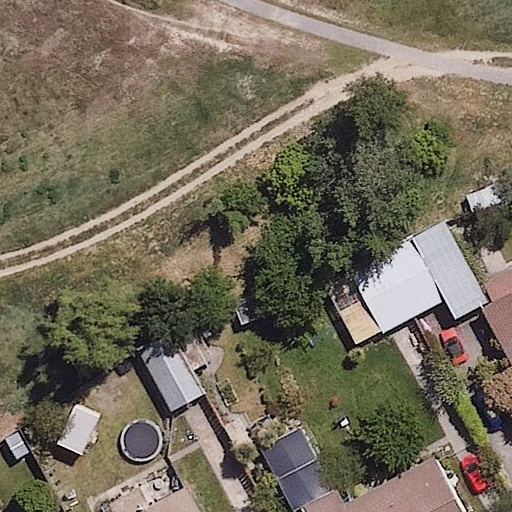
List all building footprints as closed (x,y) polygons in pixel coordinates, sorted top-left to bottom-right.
[(339,242),(353,268),(327,281),(360,342),(448,294),(459,314),(490,297),(447,217),(379,254),(365,228),(339,242)] [(511,292),(488,307),(511,347),(511,292)] [(198,319),(174,332),(192,366),(217,353),(198,319)] [(174,332),(140,350),(170,407),(204,388),(192,366),(174,332)] [(340,482),(305,501),(310,511),(484,511),(449,445),(348,498),(340,482)] [(228,511),(200,460),(103,511),(228,511)]
